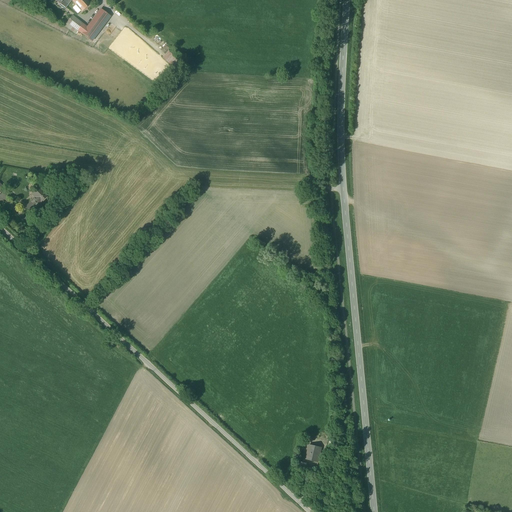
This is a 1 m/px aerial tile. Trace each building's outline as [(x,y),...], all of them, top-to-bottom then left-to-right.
[(85,0),(72,0),(82,11),(90,5),(85,0)] [(87,27),(72,16),(67,22),(92,41),(110,17),(101,9),(87,27)] [(163,57),(176,69),(180,64),(178,62),(180,60),(169,50),(163,57)] [(0,176),(0,193),(9,186),(0,176)] [(34,196),(31,200),(36,205),(40,201),(41,202),(48,195),(38,186),(31,194),(34,196)] [(321,447),(310,445),(306,459),(318,462),(321,447)]
